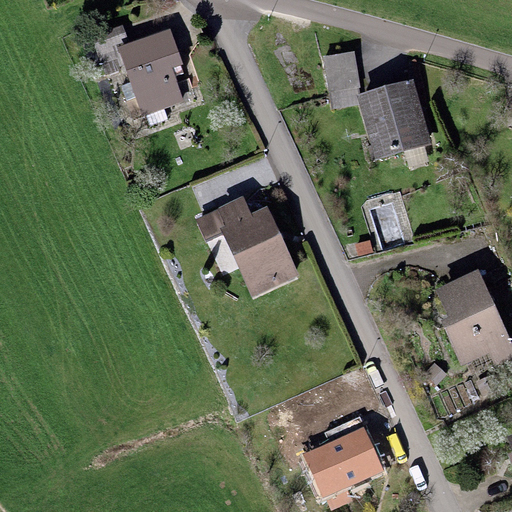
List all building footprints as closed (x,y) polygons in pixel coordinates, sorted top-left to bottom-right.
[(114,25),(89,35),(102,66),(121,58),(140,107),(169,96),(156,63),(167,59),(156,31),(121,44),(114,25)] [(339,53),(320,56),(326,102),(346,100),(339,53)] [(400,77),(352,93),(371,149),(419,133),(400,77)] [(260,204),(217,222),(246,290),(289,272),(260,204)] [(509,355),(470,268),(433,285),(445,313),(436,317),(456,359),(485,346),(492,363),(509,355)] [(357,429),(299,452),(317,496),(375,473),(357,429)]
